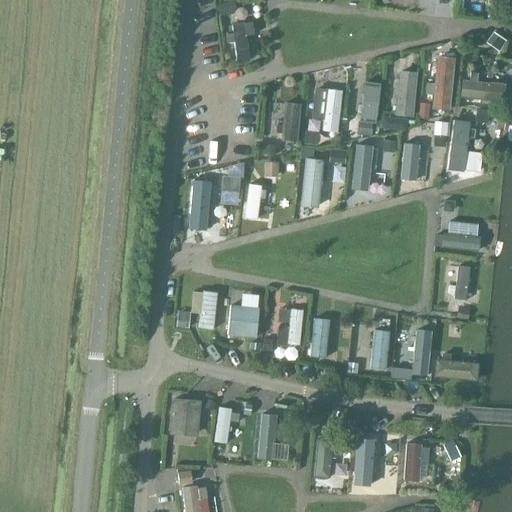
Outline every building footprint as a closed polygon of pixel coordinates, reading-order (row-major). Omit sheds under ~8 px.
[(230,2),(218,4),(220,16),(231,14),(230,2)] [(233,34),(226,35),(227,43),(234,42),(237,63),(239,62),(240,63),(246,63),(247,61),(249,61),(246,36),(254,35),(252,23),(244,24),(244,23),(232,25),(233,34)] [(494,33),(489,39),(499,46),(503,39),(494,33)] [(426,83),(425,94),(434,95),(432,109),(449,110),(453,70),(454,68),(455,61),(453,58),(446,57),(442,60),(437,59),(435,84),(426,83)] [(399,73),(395,115),(412,117),(416,75),(399,73)] [(463,81),(461,98),(502,102),(502,97),(504,96),(505,87),(502,84),(494,83),(492,84),(477,83),(478,74),(470,73),(469,82),(463,81)] [(364,83),(359,121),(375,123),(380,85),(364,83)] [(316,89),(312,118),(324,120),(323,131),(337,133),(342,92),(316,89)] [(285,105),(285,92),(272,91),(271,104),(285,105)] [(277,125),(276,133),(282,134),(282,140),(296,141),(300,105),(285,104),(283,125),(277,125)] [(419,107),(418,118),(426,119),(427,108),(419,107)] [(476,110),(475,122),(487,124),(489,111),(476,110)] [(400,119),(399,130),(406,131),(407,120),(400,119)] [(454,121),(448,168),(451,169),(453,170),(458,171),(460,170),(463,170),(479,172),(481,154),(466,152),(467,138),(468,129),(469,123),(454,121)] [(360,122),(359,134),(371,136),(373,124),(360,122)] [(435,122),(434,135),(446,136),(447,123),(435,122)] [(306,132),(305,144),(316,145),(317,133),(306,132)] [(384,141),(383,150),(394,151),(395,142),(384,141)] [(404,144),(400,179),(415,181),(418,145),(404,144)] [(263,145),(262,155),(274,156),(275,146),(263,145)] [(356,145),(351,189),(368,190),(372,147),(356,145)] [(301,149),(300,159),(306,159),(312,160),(313,150),(301,149)] [(306,159),(301,205),(306,206),(313,207),(318,207),(323,161),(312,160),(306,159)] [(265,163),(265,175),(277,175),(278,163),(265,163)] [(222,177),(221,190),(239,191),(240,178),(227,177),(222,177)] [(193,181),(189,228),(206,230),(210,183),(193,181)] [(249,185),(245,218),(257,220),(261,186),(249,185)] [(444,201),(443,211),(449,211),(453,208),(454,202),(444,201)] [(443,247),(443,248),(477,251),(478,238),(444,234),(444,235),(443,247)] [(449,286),(448,294),(454,295),(454,299),(466,301),(470,268),(458,266),(456,287),(449,286)] [(200,314),(199,328),(213,329),(217,294),(203,293),(200,314)] [(230,306),(227,335),(255,337),(258,308),(230,306)] [(289,326),(287,345),(299,346),(303,311),(291,310),(289,323),(289,326)] [(178,315),(177,327),(188,328),(189,316),(178,315)] [(314,319),(310,357),(325,358),(329,321),(314,319)] [(374,331),(370,369),(385,370),(389,332),(374,331)] [(412,370),(412,374),(427,376),(431,333),(416,331),(412,370)] [(343,355),(354,356),(355,339),(345,339),(343,355)] [(264,340),(263,350),(270,351),(271,341),(264,340)] [(436,360),(434,377),(476,381),(478,365),(450,362),(451,355),(442,354),(441,361),(436,360)] [(348,363),(347,373),(357,374),(358,364),(348,363)] [(392,368),(391,378),(401,379),(402,373),(398,369),(392,368)] [(208,399),(205,407),(212,411),(216,403),(208,399)] [(173,400),(170,431),(184,432),(185,421),(198,423),(200,402),(173,400)] [(245,405),(244,414),(250,415),(252,406),(245,405)] [(219,408),(215,442),(226,443),(230,421),(238,422),(239,414),(231,413),(231,410),(219,408)] [(261,414),(257,458),(272,459),(276,416),(261,414)] [(284,430),(283,439),(295,440),(296,431),(284,430)] [(394,436),(359,452),(365,464),(399,447),(394,436)] [(317,439),(313,478),(316,478),(317,479),(325,480),(326,479),(329,479),(331,455),(335,456),(336,445),(332,444),(332,440),(317,439)] [(338,442),(338,452),(350,452),(350,442),(338,442)] [(406,444),(403,480),(418,481),(421,448),(421,445),(406,444)] [(456,446),(446,451),(451,462),(461,457),(456,446)] [(189,472),(178,473),(179,485),(191,483),(189,472)] [(197,486),(182,488),(185,511),(201,511),(199,501),(207,500),(206,487),(197,488),(197,486)]
